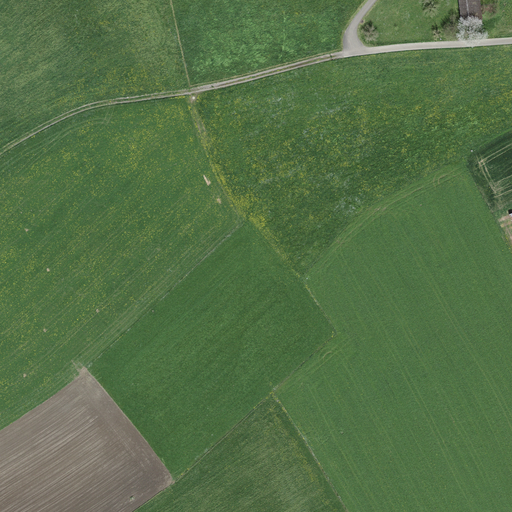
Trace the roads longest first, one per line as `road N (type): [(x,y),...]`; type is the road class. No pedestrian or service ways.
road 1 (track): [(0,155),(82,108),(357,52)]
road 2 (residential): [(357,52),(511,38)]
